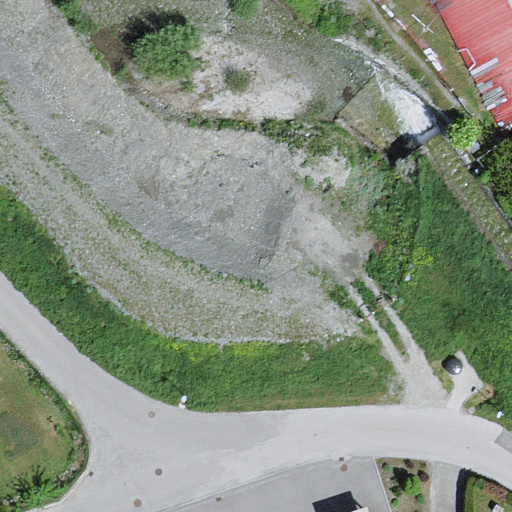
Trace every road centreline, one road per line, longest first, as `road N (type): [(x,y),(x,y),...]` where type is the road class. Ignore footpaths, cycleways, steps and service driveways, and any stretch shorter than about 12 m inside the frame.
road 1 (residential): [(167,498),(288,457),(420,442),(511,476)]
road 2 (unclassified): [(167,498),(0,321)]
